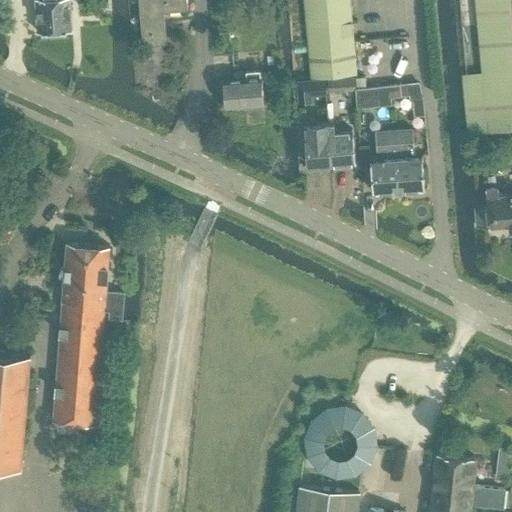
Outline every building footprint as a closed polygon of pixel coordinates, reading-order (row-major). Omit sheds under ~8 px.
[(34,0),(36,31),(70,29),(68,0),(34,0)] [(158,11),(186,9),(185,0),(136,0),(140,45),(148,44),(148,42),(157,41),(160,39),(161,37),(158,11)] [(301,0),(308,76),(354,72),(347,0),(301,0)] [(473,0),(480,72),(460,73),(466,133),(511,129),(511,42),(508,0),(473,0)] [(229,31),(220,32),(220,40),(229,39),(229,31)] [(223,79),(225,104),(247,102),(249,104),(259,104),(262,101),(263,101),(260,67),(233,69),(234,71),(223,72),(223,74),(222,74),(223,79)] [(356,90),(356,88),(355,76),(326,78),(328,92),(356,90)] [(310,93),(328,92),(326,78),(308,79),(310,93)] [(401,88),(401,83),(381,85),(383,105),(391,104),(391,96),(404,95),(404,88),(401,88)] [(356,90),(358,107),(383,105),(381,85),(356,88),(356,90)] [(335,120),(329,121),(333,163),(357,161),(354,129),(336,130),(336,129),(335,120)] [(333,163),(329,121),(306,123),(306,129),(310,166),(333,163)] [(414,127),(396,129),(401,188),(427,186),(424,153),(413,154),(412,145),(416,145),(414,129),(414,127)] [(401,188),(396,129),(389,129),(377,130),(379,148),(381,148),(382,157),(372,157),(375,190),(401,188)] [(369,144),(359,145),(361,162),(370,162),(369,144)] [(478,205),(479,224),(491,223),(492,225),(511,223),(511,229),(511,228),(511,191),(502,193),(502,185),(488,185),(490,204),(478,205)] [(52,419),(94,423),(104,309),(110,310),(109,317),(121,318),(124,292),(106,291),(110,245),(67,242),(65,265),(60,267),(60,276),(64,279),(62,300),(52,419)] [(0,461),(21,463),(30,353),(0,350),(0,461)] [(472,486),(475,458),(436,453),(429,511),(469,511),(470,503),(503,507),(504,489),(472,486)] [(497,463),(496,475),(506,476),(508,476),(509,464),(508,464),(497,463)] [(356,511),(359,492),(299,484),(295,511),(356,511)]
